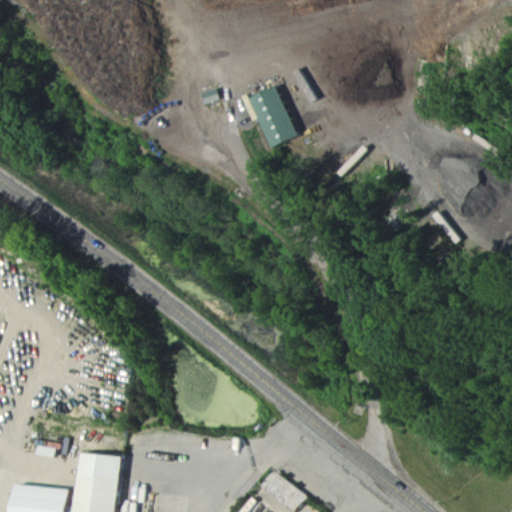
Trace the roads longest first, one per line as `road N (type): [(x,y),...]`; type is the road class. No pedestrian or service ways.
road 1 (secondary): [(0,175),(310,411)]
road 2 (secondary): [(310,411),(427,511)]
